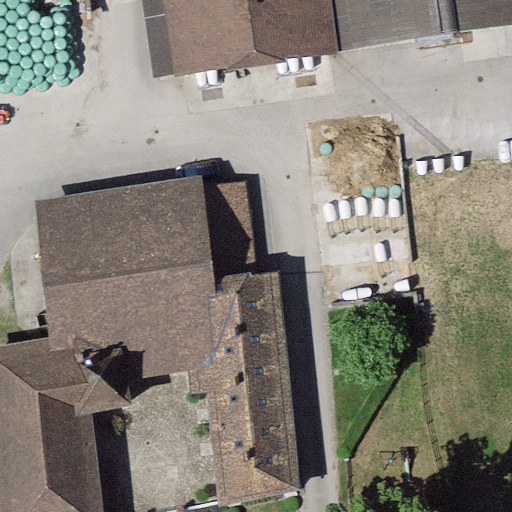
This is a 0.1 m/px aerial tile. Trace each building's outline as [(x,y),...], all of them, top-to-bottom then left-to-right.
[(342,56),(333,0),(163,0),(174,82),(342,56)] [(511,0),(333,0),(342,56),(511,30),(511,0)] [(189,192),(27,209),(42,349),(46,390),(86,387),(210,373),(199,282),(189,192)] [(282,272),(199,282),(210,373),(227,507),(310,496),(282,272)] [(0,511),(97,511),(86,387),(46,390),(42,349),(0,352),(0,511)]
